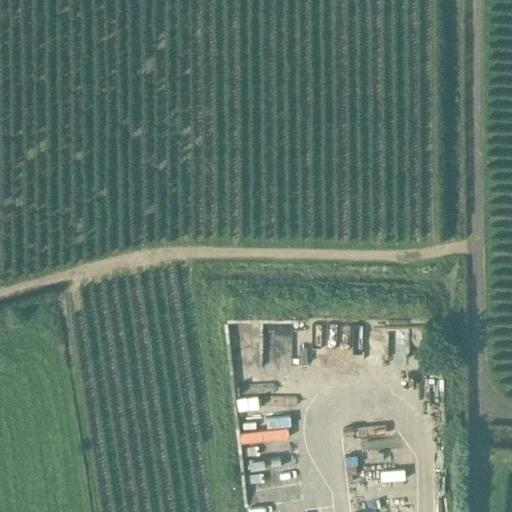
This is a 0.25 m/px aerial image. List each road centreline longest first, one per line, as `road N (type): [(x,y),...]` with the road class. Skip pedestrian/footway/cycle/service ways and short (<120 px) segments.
road 1 (unknown): [(511,437),(472,434),(456,411),(455,0)]
road 2 (unknown): [(338,511),(331,425),(343,405),(361,399),(382,402),(416,429),(425,446),(429,511)]
